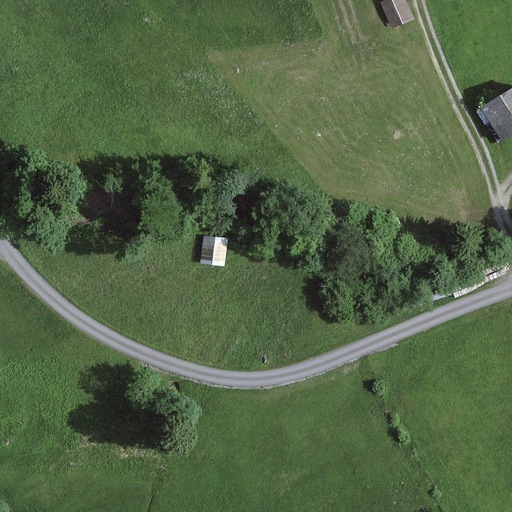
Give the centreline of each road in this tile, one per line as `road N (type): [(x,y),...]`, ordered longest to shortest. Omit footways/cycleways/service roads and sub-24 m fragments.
road 1 (unclassified): [(511,289),(296,373),(215,378),(106,338),(13,260),(0,238)]
road 2 (track): [(511,235),(491,202),(420,0)]
